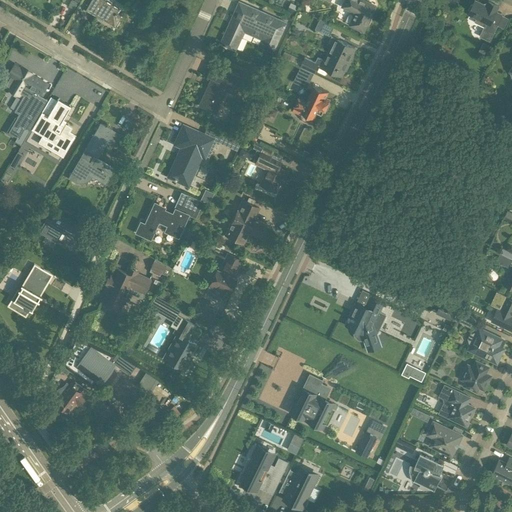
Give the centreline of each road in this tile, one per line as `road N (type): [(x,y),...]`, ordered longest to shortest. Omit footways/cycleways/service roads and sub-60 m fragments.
road 1 (tertiary): [(224,406),(417,0)]
road 2 (residential): [(163,109),(33,402)]
road 3 (residential): [(0,14),(163,109)]
road 4 (residential): [(511,381),(462,503)]
